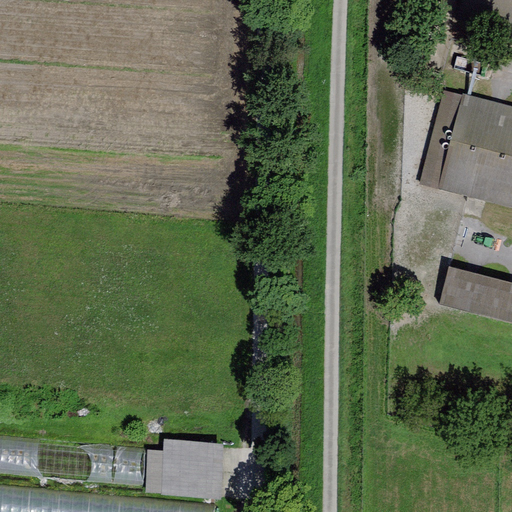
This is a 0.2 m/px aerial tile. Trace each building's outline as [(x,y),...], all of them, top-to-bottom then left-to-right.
[(511,0),(463,0),(459,18),(511,31),(511,0)] [(511,110),(445,93),(419,185),(511,208),(511,110)] [(511,284),(449,268),(440,304),(511,322),(511,284)] [(166,449),(150,448),(150,494),(226,496),(227,439),(166,438),(166,449)] [(0,494),(0,511),(56,511),(56,491),(0,494)]
